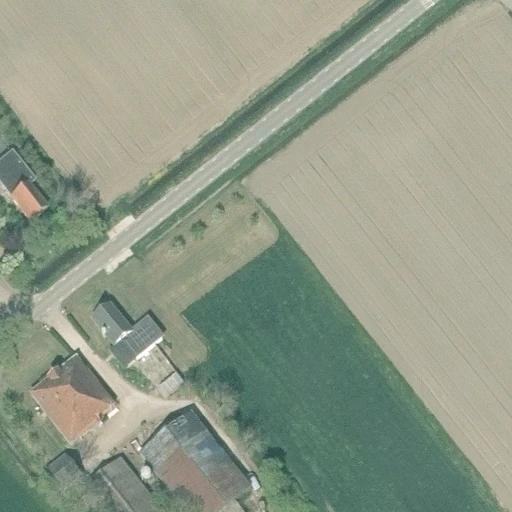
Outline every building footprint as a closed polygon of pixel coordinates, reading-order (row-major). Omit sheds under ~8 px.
[(28,189),(34,184),(12,155),(0,164),(0,186),(30,225),(46,212),(28,189)] [(111,309),(94,322),(116,349),(122,344),(137,362),(162,342),(163,341),(147,322),(146,323),(131,335),(111,309)] [(99,421),(115,408),(77,361),(32,397),(71,447),(101,424),(99,421)] [(138,369),(147,383),(158,375),(149,361),(138,369)] [(173,379),(158,390),(165,400),(180,389),(173,379)] [(141,457),(183,511),(159,511),(121,463),(82,494),(95,511),(242,511),(236,505),(253,492),(194,416),(141,457)] [(65,493),(82,480),(66,460),(49,473),(65,493)]
